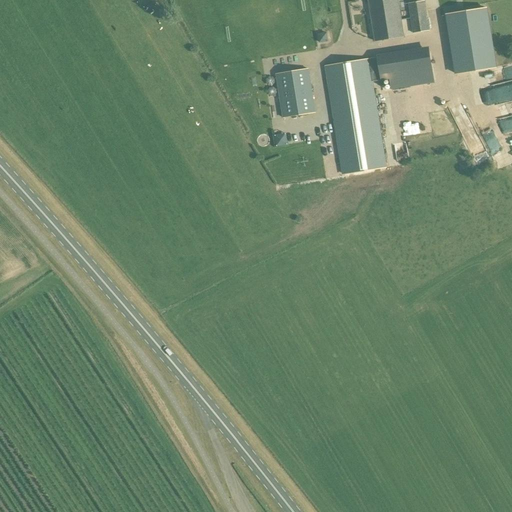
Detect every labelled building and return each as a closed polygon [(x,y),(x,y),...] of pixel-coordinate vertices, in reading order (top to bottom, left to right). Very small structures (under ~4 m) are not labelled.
[(367,0),(374,42),(404,37),(398,0),(367,0)] [(425,1),(408,4),(413,33),(429,31),(425,1)] [(488,7),(446,13),(456,74),(497,68),(488,7)] [(326,32),(317,33),(318,42),(327,41),(326,32)] [(431,83),(425,49),(326,66),(336,129),(378,122),(372,82),(381,81),(389,80),(391,89),(431,83)] [(309,69),(276,74),(283,118),(316,113),(309,69)] [(378,122),(336,129),(343,174),(385,167),(378,122)]
